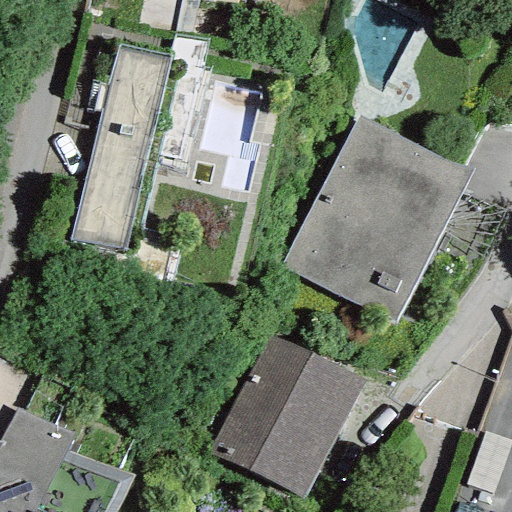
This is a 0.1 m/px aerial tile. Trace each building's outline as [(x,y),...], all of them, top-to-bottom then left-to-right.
[(158,0),(157,6),(175,10),(177,4),(243,18),(246,0),(158,0)] [(169,77),(117,64),(71,248),(124,265),(169,77)] [(474,195),(360,131),(278,277),(392,341),(474,195)] [(305,511),(366,401),(268,347),(203,465),(289,511),(305,511)] [(0,511),(128,511),(132,506),(69,469),(73,461),(16,418),(0,445),(0,450),(3,452),(0,457),(0,511)]
